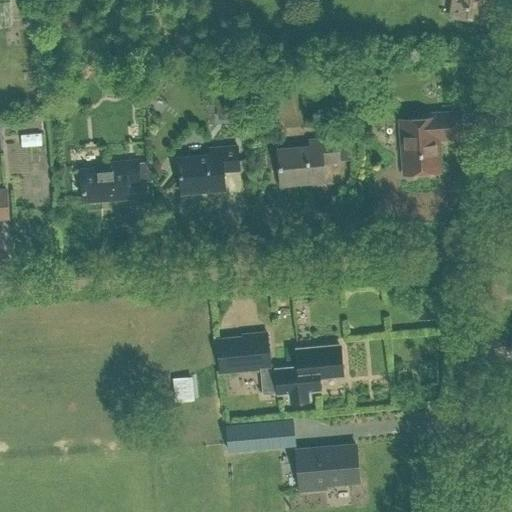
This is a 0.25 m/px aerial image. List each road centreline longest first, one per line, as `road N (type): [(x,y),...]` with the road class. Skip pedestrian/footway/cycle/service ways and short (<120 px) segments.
road 1 (residential): [(0,291),(463,253),(499,258)]
road 2 (unclassified): [(455,511),(499,258)]
